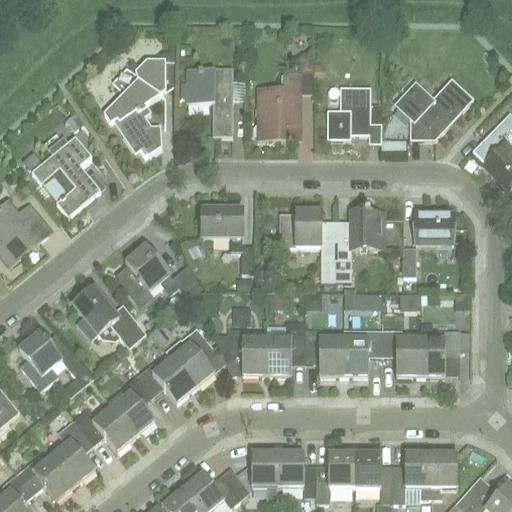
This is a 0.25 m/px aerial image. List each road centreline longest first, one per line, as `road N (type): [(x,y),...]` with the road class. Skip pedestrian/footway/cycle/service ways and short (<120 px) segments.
road 1 (residential): [(0,315),(173,180),(213,173),(442,175),(467,188),(497,233),(488,423)]
road 2 (residential): [(110,511),(223,424),(488,423)]
